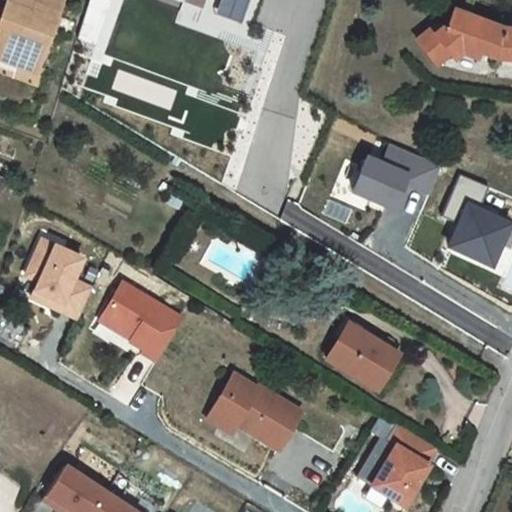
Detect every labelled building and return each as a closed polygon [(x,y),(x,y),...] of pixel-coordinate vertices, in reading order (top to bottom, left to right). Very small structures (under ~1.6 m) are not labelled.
[(43,1),(39,0),(0,0),(0,70),(15,75),(43,1)] [(233,0),(203,0),(199,10),(225,20),(233,0)] [(508,62),(509,33),(487,32),(442,9),(431,31),(421,23),(404,37),(422,57),(432,52),(436,57),(445,50),(459,58),(463,50),(487,62),(508,62)] [(348,160),(333,193),(379,213),(386,196),(384,195),(381,194),(385,184),(388,185),(410,195),(422,167),(372,145),(363,166),(348,160)] [(469,188),(441,176),(422,218),(439,225),(429,248),(466,264),(475,244),(491,250),(500,230),(466,214),(464,219),(457,216),(459,211),(469,188)] [(51,288),(59,266),(21,248),(5,283),(16,289),(9,304),(57,327),(70,297),(51,288)] [(160,327),(100,291),(80,325),(111,344),(109,348),(108,350),(121,358),(120,361),(134,370),(160,327)] [(111,344),(80,325),(78,329),(109,348),(111,344)] [(343,349),(324,337),(306,368),(358,397),(379,361),(348,343),(343,349)] [(183,417),(201,429),(207,420),(216,425),(258,450),(281,413),(211,370),(183,417)] [(207,420),(201,429),(210,434),(216,425),(207,420)] [(405,472),(414,455),(375,431),(364,448),(373,454),(349,494),(380,511),(382,511),(406,473),(405,472)] [(94,511),(44,479),(24,509),(28,511),(94,511)]
